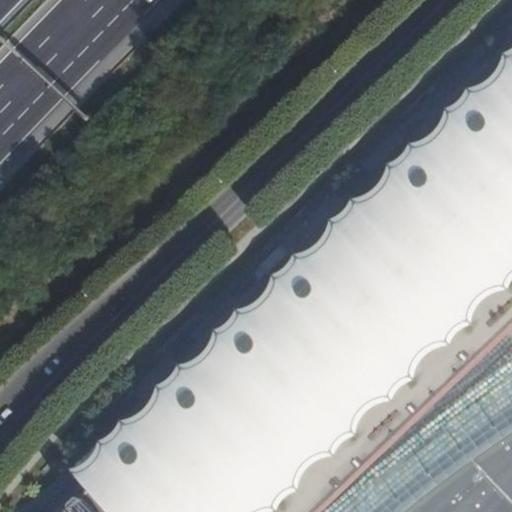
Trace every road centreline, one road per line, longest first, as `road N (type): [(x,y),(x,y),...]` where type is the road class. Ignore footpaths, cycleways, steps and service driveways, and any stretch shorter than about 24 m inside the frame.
road 1 (tertiary): [(0,426),(448,0)]
road 2 (motorway): [(0,118),(115,0)]
